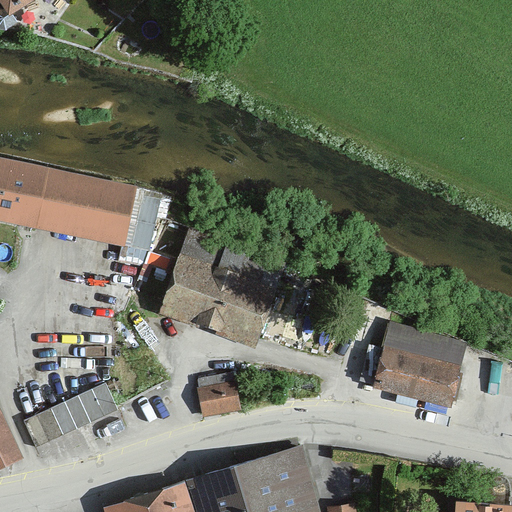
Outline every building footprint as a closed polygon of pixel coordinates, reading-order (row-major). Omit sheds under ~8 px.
[(0,0),(0,11),(0,12),(21,0),(0,0)] [(137,190),(0,166),(0,222),(128,245),(137,190)] [(284,259),(189,226),(159,310),(254,344),(284,259)] [(470,339),(384,320),(370,383),(455,402),(470,339)] [(235,376),(198,383),(204,414),(241,407),(235,376)] [(119,406),(105,380),(23,421),(37,447),(119,406)] [(0,411),(0,467),(22,458),(0,411)] [(320,511),(302,448),(100,506),(101,511),(320,511)] [(511,511),(511,506),(511,502),(453,497),(451,511),(511,511)]
